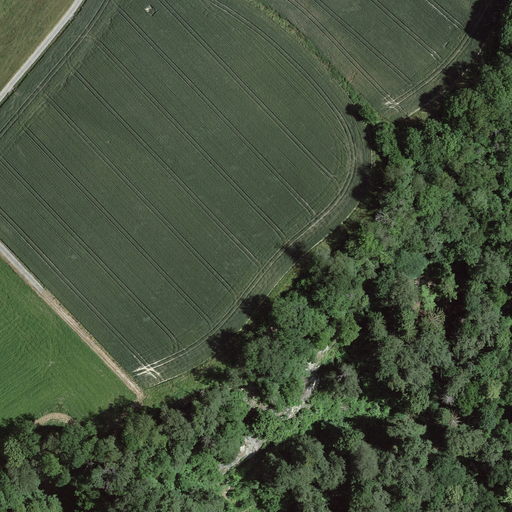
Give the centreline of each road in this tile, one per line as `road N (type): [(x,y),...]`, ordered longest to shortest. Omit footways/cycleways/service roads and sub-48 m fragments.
road 1 (track): [(0,244),(124,376)]
road 2 (track): [(0,96),(78,0)]
